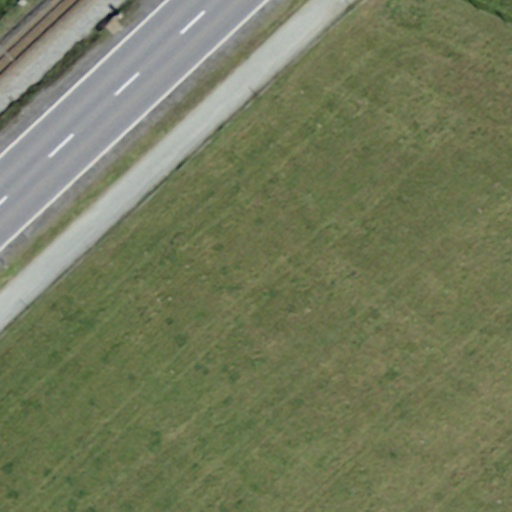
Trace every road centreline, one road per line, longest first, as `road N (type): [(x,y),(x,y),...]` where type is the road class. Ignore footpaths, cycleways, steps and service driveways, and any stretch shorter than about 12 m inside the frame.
road 1 (track): [(339,0),(0,324)]
road 2 (primary): [(218,0),(0,204)]
